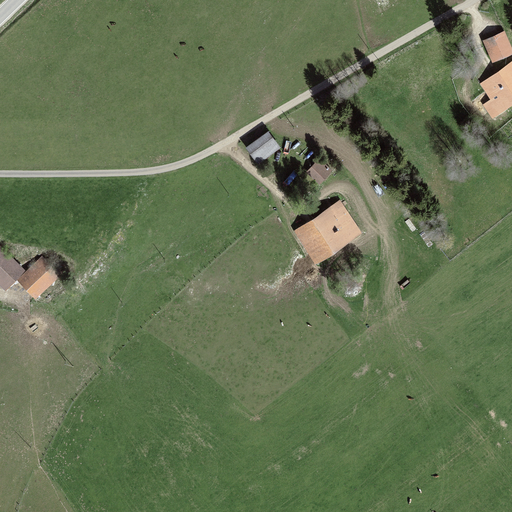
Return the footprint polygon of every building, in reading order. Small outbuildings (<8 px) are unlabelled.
[(509,53),(500,33),(481,41),(490,61),(509,53)] [(483,104),(491,116),(511,100),(511,61),(481,84),(490,99),(483,104)] [(247,147),(259,162),(279,146),(267,131),(247,147)] [(318,159),(309,170),(321,181),(331,170),(318,159)] [(296,231),(317,261),(358,233),(341,209),(343,208),(339,201),(296,231)] [(0,249),(0,282),(5,288),(22,269),(0,249)] [(19,280),(35,296),(57,274),(40,258),(19,280)]
